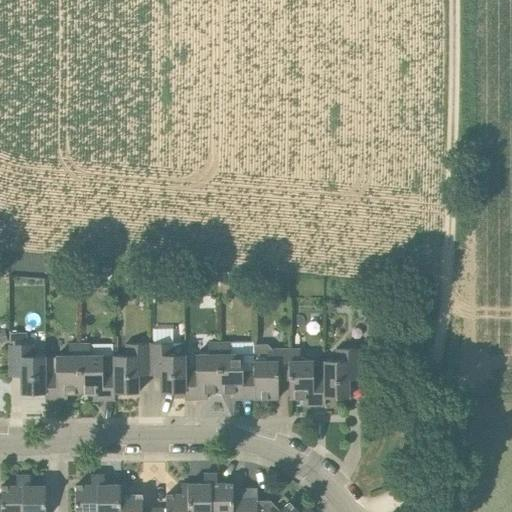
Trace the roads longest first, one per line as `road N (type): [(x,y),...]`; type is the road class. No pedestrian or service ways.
road 1 (track): [(372,511),(411,496),(421,479),(447,270),(453,0)]
road 2 (residential): [(352,511),(316,473),(258,443),(0,440)]
